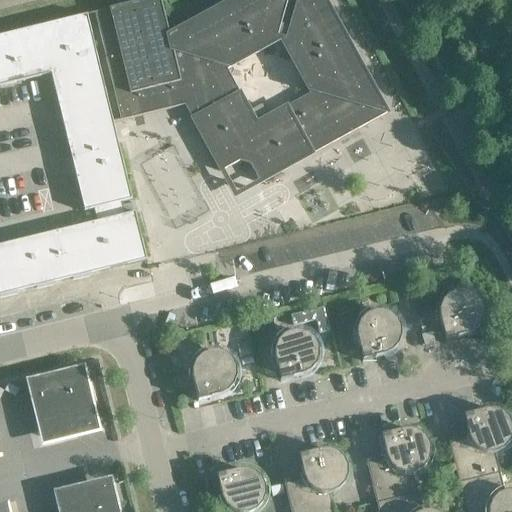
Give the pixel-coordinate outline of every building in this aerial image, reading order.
[(158,0),(150,0),(116,8),(94,14),(120,121),(184,106),(168,37),(158,0)] [(235,0),(168,37),(184,106),(220,172),(239,162),(250,165),(260,184),(386,114),(370,86),(323,0),(296,0),(283,46),(309,95),(261,121),(253,119),(226,70),(274,44),(280,26),(287,0),(235,0)] [(0,300),(146,265),(86,19),(0,40),(0,91),(50,79),(83,216),(84,216),(87,228),(0,249),(0,300)] [(438,319),(444,342),(466,336),(474,332),(479,326),(480,325),(483,318),(482,310),(482,309),(479,301),(473,296),(472,295),(464,292),(456,293),(455,293),(447,296),(442,302),(441,303),(439,311),(439,319),(438,319)] [(323,309),(290,317),(293,326),(316,321),(319,334),(328,332),(323,309)] [(356,339),(362,362),(384,356),(391,352),(397,346),(400,338),(400,330),(400,329),(396,321),(390,316),(389,315),(382,312),(373,313),(372,313),(365,317),(359,323),(356,331),(356,339)] [(274,360),(279,382),(302,376),(309,373),(315,367),(315,366),(318,358),(317,350),(317,349),(314,341),(308,336),(307,335),(299,333),(291,333),(290,333),(283,337),(277,343),(277,344),(274,351),(274,360)] [(248,342),(236,344),(239,357),(251,354),(248,342)] [(191,380),(197,402),(219,397),(219,396),(227,393),(232,387),(233,386),(235,378),(235,370),(235,369),(231,362),(225,356),(217,353),(209,353),(208,353),(200,357),(195,363),(194,364),(191,371),(192,380),(191,380)] [(34,387),(44,429),(47,439),(73,432),(73,433),(91,428),(91,427),(92,427),(79,376),(78,376),(78,375),(34,386),(35,387),(34,387)] [(8,385),(4,392),(14,398),(18,391),(8,385)] [(484,410),(462,416),(468,438),(464,439),(465,440),(448,444),(458,484),(498,474),(493,454),(494,454),(495,454),(503,450),(508,444),(509,444),(511,436),(511,428),(511,427),(507,419),(501,414),(501,413),(493,410),(485,411),(484,410)] [(402,431),(380,436),(385,458),(382,459),(382,460),(366,464),(376,504),(415,494),(410,474),(412,474),(413,474),(420,471),(426,465),(426,464),(429,456),(429,448),(429,447),(425,439),(419,434),(418,433),(410,431),(402,431)] [(297,456),(303,479),(300,479),(300,480),(284,484),(283,483),(272,486),(274,496),(286,493),(290,511),(332,511),(328,494),(330,494),(338,491),(343,485),(344,484),(347,476),(346,468),(346,467),(343,460),(337,454),(336,454),(328,451),(320,451),(297,456)] [(237,471),(215,476),(221,499),(224,506),(230,511),(253,511),(256,511),(261,505),(262,504),(264,496),(264,488),(264,487),(260,480),(254,474),(253,474),(246,471),(237,471)] [(502,494),(498,474),(458,484),(465,511),(511,511),(511,492),(505,493),(504,493),(502,494)] [(88,491),(61,498),(64,508),(63,508),(64,511),(112,511),(106,487),(105,488),(105,487),(88,491)] [(419,511),(415,494),(376,504),(377,511),(419,511)]
